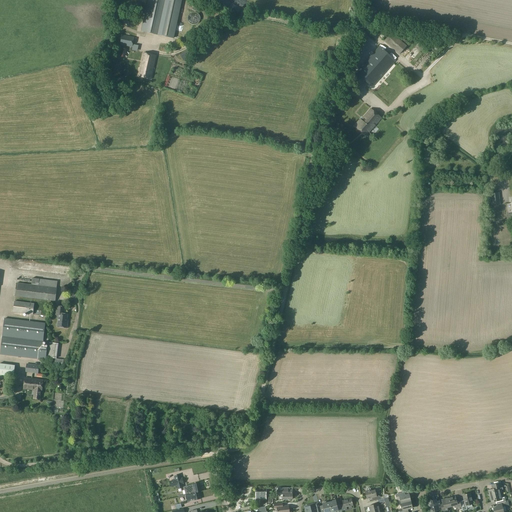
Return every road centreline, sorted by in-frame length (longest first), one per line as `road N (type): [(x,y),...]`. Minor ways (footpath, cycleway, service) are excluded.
road 1 (unclassified): [(228,511),(217,457),(250,436),(315,132),(354,33)]
road 2 (track): [(361,0),(354,33),(252,15),(170,53),(137,47)]
road 3 (track): [(511,43),(463,34),(421,75),(355,30)]
